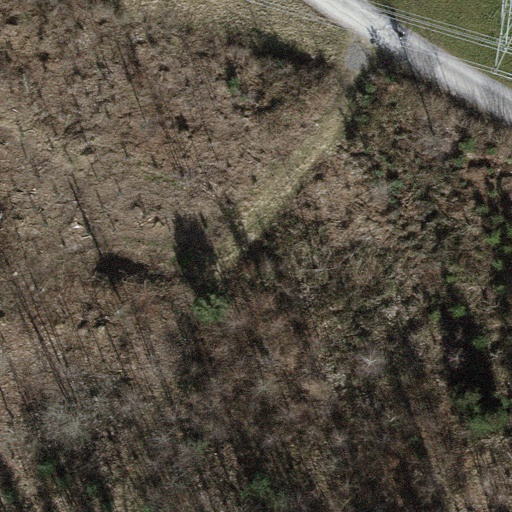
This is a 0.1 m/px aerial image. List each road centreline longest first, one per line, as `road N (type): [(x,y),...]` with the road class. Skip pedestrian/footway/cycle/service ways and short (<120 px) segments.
road 1 (track): [(373,28),(338,113),(266,213)]
road 2 (track): [(331,0),(511,106)]
